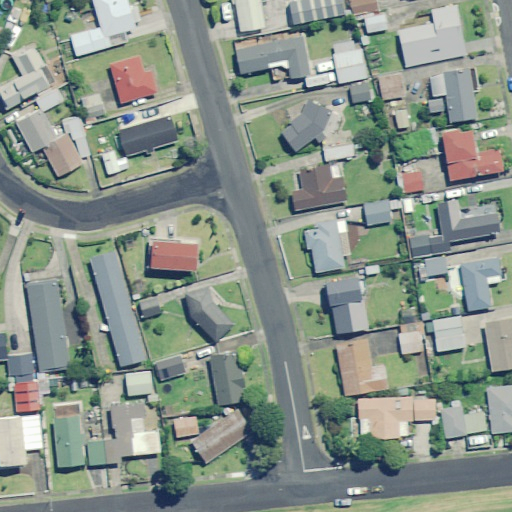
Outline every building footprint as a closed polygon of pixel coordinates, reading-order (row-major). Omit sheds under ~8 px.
[(92,0),(96,12),(85,15),(88,25),(100,22),(101,27),(70,36),(76,56),(128,41),(125,31),(136,28),(127,0),(92,0)] [(265,27),(260,0),(236,0),(242,31),(265,27)] [(345,13),(342,0),(296,0),(289,2),(294,24),(345,13)] [(364,19),(381,14),(376,0),(350,0),(356,21),(364,19)] [(466,53),(457,5),(432,10),(435,23),(398,30),(404,58),(441,51),(442,58),(466,53)] [(29,13),(13,7),(6,23),(23,29),(29,13)] [(381,14),(364,19),(369,34),(389,28),(384,13),(381,14)] [(236,47),(240,71),(273,65),(274,69),(289,67),(287,56),(307,53),(304,35),(291,37),(290,34),(260,39),(261,43),(236,47)] [(149,39),(133,56),(151,73),(167,56),(149,39)] [(355,49),(353,41),(333,44),(335,56),(338,56),(343,82),(389,74),(386,54),(363,58),(362,48),(355,49)] [(43,63),(32,43),(11,55),(13,59),(19,56),(28,73),(0,87),(0,91),(9,108),(25,99),(23,97),(48,84),(38,66),(43,63)] [(210,64),(213,78),(206,80),(170,87),(177,119),(227,109),(227,105),(243,102),(240,91),(245,90),(242,75),(238,76),(235,58),(210,64)] [(511,87),(511,58),(505,59),(507,72),(485,75),(487,92),(511,87)] [(388,109),(384,88),(335,97),(339,119),(354,116),(360,142),(388,137),(383,110),(388,109)] [(63,100),(56,89),(36,100),(42,112),(63,100)] [(168,109),(165,89),(141,92),(143,113),(168,109)] [(105,115),(99,93),(80,99),(87,121),(105,115)] [(322,113),(319,94),(287,99),(290,118),(322,113)] [(478,118),(475,98),(447,102),(450,122),(478,118)] [(55,140),(40,111),(17,123),(32,152),(42,147),(58,176),(83,164),(80,159),(93,152),(74,117),(56,126),(61,137),(55,140)] [(145,150),(146,155),(155,152),(154,148),(177,142),(170,117),(119,130),(126,155),(145,150)] [(237,146),(233,118),(212,121),(216,150),(237,146)] [(472,128),(442,133),(449,179),(503,170),(499,148),(476,152),(472,128)] [(355,156),(353,145),(324,149),(326,160),(355,156)] [(120,170),(114,151),(102,154),(108,174),(120,170)] [(296,210),(347,201),(340,163),(300,170),(304,190),(293,192),(296,210)] [(423,189),(420,172),(397,176),(400,194),(423,189)] [(364,204),(367,224),(392,221),(390,209),(400,208),(399,199),(364,204)] [(458,199),(438,202),(442,230),(409,235),(413,258),(452,252),(451,242),(502,234),(497,205),(460,211),(458,199)] [(342,255),(350,254),(344,219),(313,223),(314,230),(305,231),(307,248),(312,247),(316,271),(344,267),(342,255)] [(195,269),(197,242),(158,240),(151,240),(150,267),(195,269)] [(145,359),(115,251),(90,258),(120,366),(145,359)] [(448,272),(444,256),(417,262),(420,278),(448,272)] [(503,281),(498,256),(460,263),(469,310),(492,306),(488,283),(503,281)] [(380,263),(363,266),(365,275),(381,272),(380,263)] [(358,275),(326,281),(337,334),(369,327),(358,275)] [(57,281),(27,286),(40,372),(70,367),(57,281)] [(210,285),(186,290),(190,315),(217,342),(236,323),(213,301),(210,285)] [(163,318),(156,297),(138,302),(143,317),(150,315),(152,322),(163,318)] [(465,347),(460,316),(433,321),(438,351),(465,347)] [(511,318),(484,323),(493,371),(511,367),(511,318)] [(425,338),(422,321),(397,325),(402,354),(423,350),(421,339),(425,338)] [(384,366),(372,368),(367,340),(336,346),(345,395),(388,387),(384,366)] [(427,351),(412,354),(418,382),(433,379),(427,351)] [(34,381),(32,353),(8,356),(11,383),(34,381)] [(240,388),(246,387),(242,365),(237,366),(235,353),(210,357),(217,404),(242,400),(240,388)] [(186,373),(180,354),(155,362),(161,381),(186,373)] [(152,392),(149,372),(125,375),(128,395),(152,392)] [(49,393),(49,380),(39,381),(40,394),(49,393)] [(40,408),(38,381),(13,384),(16,411),(40,408)] [(511,384),(487,387),(492,433),(511,431),(511,384)] [(434,397),(352,398),(352,410),(358,410),(358,419),(350,420),(350,437),(407,436),(407,419),(435,419),(434,397)] [(463,415),(460,400),(452,401),(453,407),(441,409),(446,438),(486,430),(483,411),(463,415)] [(158,430),(144,431),(143,418),(147,417),(145,402),(110,405),(114,439),(87,442),(90,465),(121,461),(120,456),(160,451),(158,430)] [(82,443),(85,443),(84,433),(82,433),(79,405),(57,407),(58,418),(53,419),(57,466),(84,464),(82,443)] [(253,430),(238,409),(191,441),(206,463),(253,430)] [(42,448),(39,414),(0,417),(0,467),(26,466),(25,449),(42,448)] [(198,434),(195,416),(173,419),(175,437),(198,434)]
